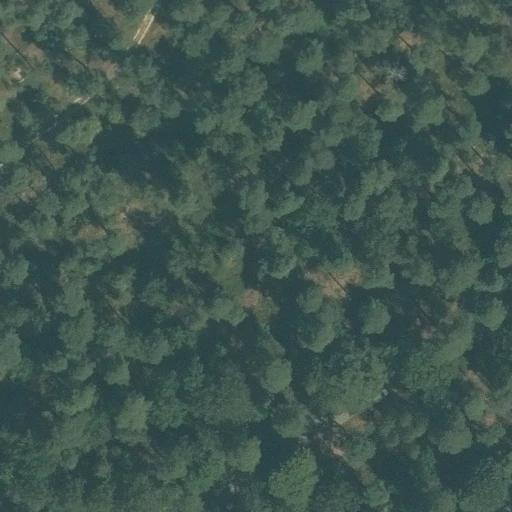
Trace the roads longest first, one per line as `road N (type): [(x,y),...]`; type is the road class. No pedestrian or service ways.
road 1 (unclassified): [(212,511),(511,322)]
road 2 (unknown): [(0,158),(139,55),(167,0)]
